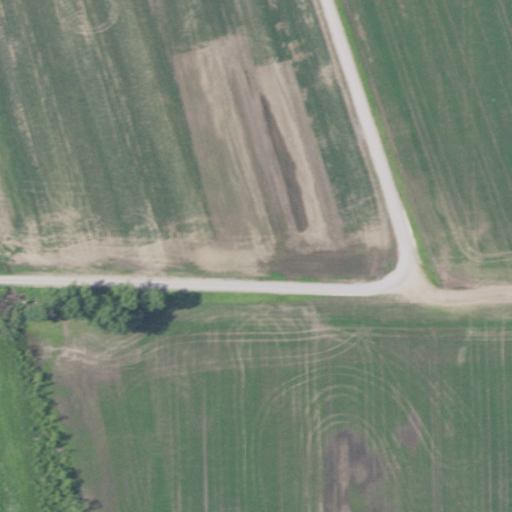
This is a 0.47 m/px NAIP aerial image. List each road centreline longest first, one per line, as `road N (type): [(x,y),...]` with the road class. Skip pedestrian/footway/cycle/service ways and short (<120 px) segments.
road 1 (residential): [(395,282),(349,288),(0,277)]
road 2 (residential): [(395,282),(406,236),(327,0)]
